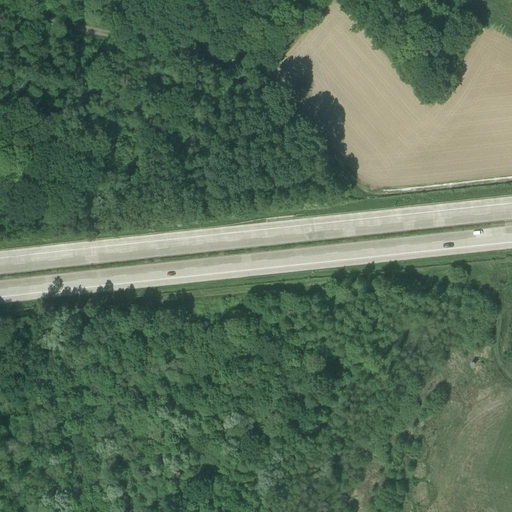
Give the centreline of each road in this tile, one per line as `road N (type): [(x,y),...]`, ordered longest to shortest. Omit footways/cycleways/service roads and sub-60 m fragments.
road 1 (motorway): [(511,212),(0,268)]
road 2 (motorway): [(0,290),(511,235)]
road 3 (track): [(0,367),(37,361),(137,304),(415,276),(456,286)]
road 4 (track): [(262,68),(368,197),(511,181)]
road 5 (track): [(0,16),(262,68)]
